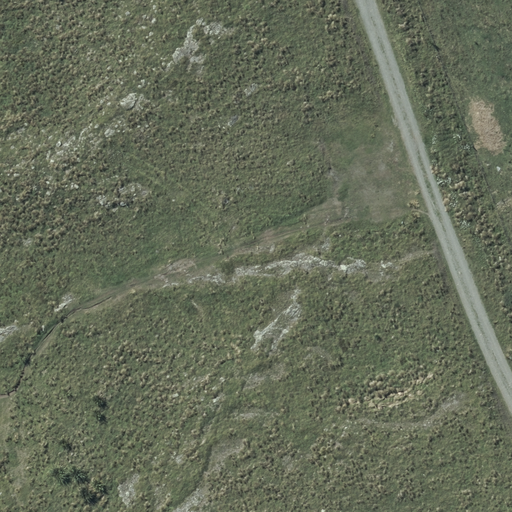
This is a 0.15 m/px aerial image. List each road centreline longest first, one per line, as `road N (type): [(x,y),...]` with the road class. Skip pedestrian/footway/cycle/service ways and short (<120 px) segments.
road 1 (track): [(364,0),(443,226)]
road 2 (track): [(443,226),(511,394)]
